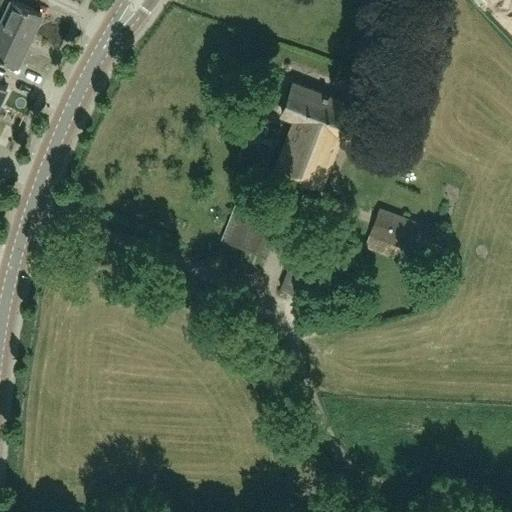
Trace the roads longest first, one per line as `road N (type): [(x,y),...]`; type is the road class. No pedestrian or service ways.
road 1 (track): [(511,511),(366,480),(334,445),(283,332),(260,306),(147,251),(30,212)]
road 2 (tertiary): [(12,267),(61,127),(139,0)]
